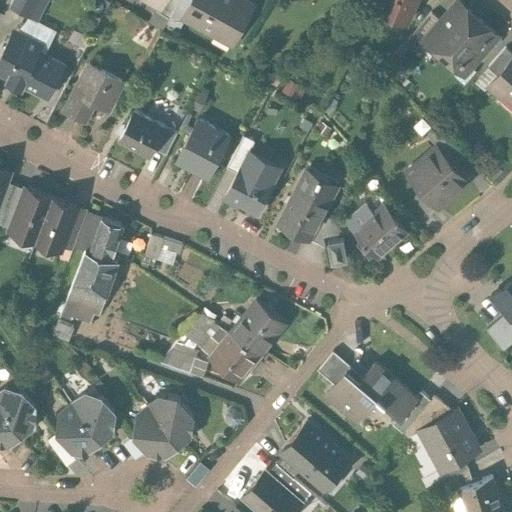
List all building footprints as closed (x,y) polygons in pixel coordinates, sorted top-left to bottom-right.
[(39,0),(16,0),(13,6),(32,15),(39,0)] [(176,0),(164,0),(161,7),(170,12),(176,0)] [(191,0),(176,0),(170,12),(182,18),(183,15),(191,0)] [(252,3),(246,0),(191,0),(183,15),(231,41),(252,3)] [(416,0),(383,0),(381,7),(387,10),(384,17),(398,23),(401,16),(408,20),(416,0)] [(498,34),(459,0),(457,0),(440,20),(424,38),(464,73),(498,34)] [(161,7),(157,5),(150,19),(163,26),(170,12),(161,7)] [(424,38),(440,20),(432,13),(413,36),(420,43),(424,38)] [(29,18),(19,30),(44,43),(41,48),(46,51),(56,31),(29,18)] [(19,30),(15,28),(0,57),(0,70),(10,75),(8,79),(21,86),(23,83),(41,48),(44,43),(19,30)] [(46,51),(41,48),(23,83),(47,96),(65,61),(46,51)] [(497,75),(511,58),(511,53),(506,48),(488,68),(497,75)] [(511,58),(497,75),(488,85),(501,97),(506,91),(511,96),(511,58)] [(123,79),(90,62),(65,109),(85,119),(95,100),(108,107),(123,79)] [(497,75),(488,68),(476,81),(485,89),(488,85),(497,75)] [(165,125),(135,109),(120,137),(151,152),(154,147),(165,125)] [(230,133),(199,117),(178,158),(209,174),(230,133)] [(165,125),(154,147),(165,152),(176,131),(165,125)] [(238,170),(250,149),(254,142),(244,137),(228,165),(238,170)] [(467,179),(438,144),(408,170),(424,189),(438,205),(467,179)] [(281,165),(250,149),(238,170),(227,193),(258,209),(281,165)] [(9,170),(0,166),(0,193),(6,178),(9,170)] [(281,220),(310,235),(335,186),(319,178),(321,176),(307,168),(281,220)] [(16,182),(6,178),(0,193),(0,224),(1,225),(16,182)] [(26,186),(16,182),(1,225),(10,228),(26,186)] [(10,228),(35,237),(51,194),(26,184),(26,186),(10,228)] [(428,213),(438,205),(424,189),(415,197),(428,213)] [(78,204),(51,194),(35,237),(62,248),(65,241),(64,241),(78,204)] [(407,226),(385,201),(355,227),(376,252),(407,226)] [(74,243),(87,209),(87,207),(78,204),(64,241),(65,241),(73,244),(74,243)] [(90,248),(101,214),(87,209),(74,243),(86,247),(90,248)] [(101,214),(90,248),(112,256),(123,221),(101,214)] [(176,259),(183,237),(152,228),(145,250),(176,259)] [(344,237),(330,239),(334,258),(348,256),(344,237)] [(119,259),(112,256),(90,248),(86,247),(73,283),(106,295),(119,259)] [(511,278),(490,297),(505,315),(508,318),(511,314),(511,278)] [(106,295),(73,283),(63,313),(71,316),(72,313),(91,320),(95,310),(100,312),(106,295)] [(257,296),(231,329),(261,349),(285,319),(257,296)] [(215,319),(203,310),(184,331),(196,341),(206,329),(215,319)] [(511,340),(511,322),(508,318),(505,315),(488,329),(504,347),(511,340)] [(197,342),(212,352),(220,341),(211,332),(220,322),(215,319),(206,329),(196,341),(197,342)] [(74,327),(58,321),(54,333),(69,339),(74,327)] [(239,376),(261,349),(231,329),(220,322),(211,332),(220,341),(212,352),(210,355),(239,376)] [(196,341),(184,331),(162,359),(204,376),(208,360),(196,356),(198,349),(192,347),(197,342),(196,341)] [(319,368),(334,380),(346,365),(349,362),(333,349),(319,368)] [(361,377),(346,365),(334,380),(327,389),(361,417),(379,395),(387,401),(388,400),(401,412),(417,393),(376,359),(361,377)] [(4,386),(0,388),(0,405),(21,434),(33,424),(37,403),(24,388),(4,386)] [(417,393),(401,412),(393,422),(403,429),(430,398),(420,389),(417,393)] [(85,391),(73,400),(102,439),(112,432),(115,412),(102,394),(85,391)] [(430,398),(403,429),(409,435),(419,428),(451,409),(434,394),(430,398)] [(157,395),(148,402),(181,443),(191,434),(195,417),(179,396),(157,395)] [(90,448),(102,439),(73,400),(60,409),(57,430),(71,450),(90,448)] [(167,454),(181,443),(148,402),(139,409),(135,435),(147,450),(167,454)] [(0,441),(9,442),(21,434),(0,405),(0,441)] [(480,445),(458,406),(451,409),(419,428),(441,467),(463,456),(480,445)] [(349,455),(307,419),(280,449),(285,453),(302,467),(323,486),(349,455)] [(144,450),(133,435),(124,441),(136,456),(144,450)] [(83,467),(72,452),(64,458),(75,473),(83,467)] [(285,453),(278,461),(295,475),(302,467),(285,453)] [(468,467),(463,456),(441,467),(447,478),(468,467)] [(197,482),(209,467),(201,461),(189,476),(197,482)] [(278,461),(271,470),(304,497),(311,489),(295,475),(278,461)] [(271,470),(267,467),(243,494),(264,511),(294,511),(305,499),(304,497),(271,470)] [(475,481),(468,467),(447,478),(451,488),(461,485),(475,481)] [(461,485),(469,511),(492,511),(505,508),(494,475),(475,481),(461,485)]
